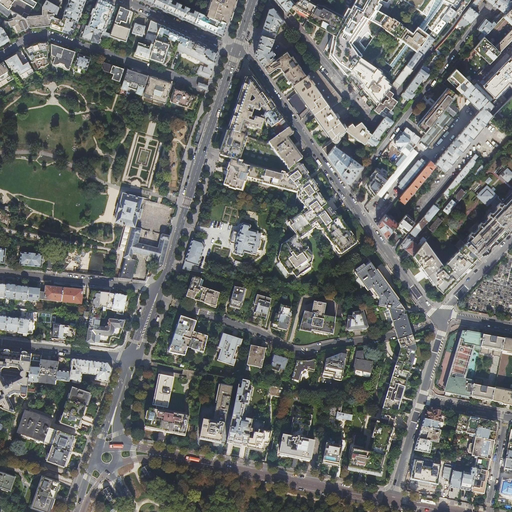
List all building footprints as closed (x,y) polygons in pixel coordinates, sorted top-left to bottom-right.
[(35,2),(31,0),(0,0),(0,2),(9,10),(12,7),(11,6),(15,0),(19,0),(34,8),(37,3),(35,2)] [(86,0),(70,0),(63,17),(64,18),(67,19),(77,22),(78,23),(86,0)] [(113,5),(112,3),(105,0),(100,0),(99,0),(89,27),(95,29),(103,32),(104,32),(113,7),(113,5)] [(162,10),(184,20),(194,24),(199,13),(195,11),(193,14),(189,12),(189,10),(193,12),(194,10),(187,7),(182,5),(177,3),(175,5),(171,3),(172,1),(170,0),(166,0),(166,1),(163,0),(155,0),(153,5),(162,10)] [(210,0),(206,14),(202,12),(201,14),(217,21),(220,22),(221,23),(222,21),(228,24),(232,13),(236,0),(210,0)] [(275,0),(276,0),(285,12),(292,7),(293,9),(295,10),(298,1),(296,3),(293,0),(275,0)] [(299,0),(298,1),(295,10),(296,10),(295,11),(302,14),(308,18),(316,5),(309,1),(309,0),(299,0)] [(316,5),(308,18),(313,21),(329,30),(334,32),(328,43),(332,48),(342,60),(345,64),(351,71),(361,56),(362,55),(351,43),(350,41),(364,16),(366,17),(382,26),(389,15),(377,9),(380,5),(381,5),(383,3),(377,0),(355,0),(352,8),(349,6),(348,8),(348,7),(342,18),(323,7),(322,9),(316,5)] [(455,0),(453,3),(430,34),(418,51),(397,78),(395,82),(400,86),(409,74),(410,74),(413,70),(424,56),(423,55),(451,18),(452,19),(457,13),(459,14),(466,5),(467,5),(470,1),(470,0),(455,0)] [(405,0),(418,9),(424,0),(405,0)] [(511,0),(474,0),(462,17),(465,19),(470,23),(478,13),(471,8),(473,6),(474,7),(476,6),(480,0),(486,0),(494,5),(500,10),(490,22),(485,18),(477,28),(485,35),(488,32),(490,29),(502,17),(511,6),(511,0)] [(57,15),(60,8),(47,1),(43,7),(44,7),(46,8),(55,14),(57,15)] [(0,12),(1,12),(8,18),(12,13),(9,10),(0,2),(0,12)] [(43,7),(37,3),(34,8),(31,12),(34,14),(35,12),(39,14),(44,7),(43,7)] [(511,29),(495,47),(484,37),(473,48),(489,63),(511,39),(511,6),(502,17),(508,22),(507,23),(511,26),(511,25),(511,29)] [(131,12),(121,7),(116,23),(120,24),(121,21),(127,23),(131,12)] [(273,7),(269,8),(266,19),(258,42),(255,52),(254,54),(260,62),(264,68),(276,60),(270,52),(279,26),(285,21),(273,7)] [(54,18),(55,14),(46,8),(46,15),(28,17),(26,20),(30,29),(42,28),(51,27),(54,18)] [(225,35),(228,24),(222,21),(221,23),(220,22),(218,26),(216,25),(217,21),(201,14),(199,13),(194,24),(200,27),(221,37),(225,35)] [(393,18),(389,15),(382,26),(398,37),(405,27),(402,25),(402,24),(393,18)] [(30,29),(26,20),(22,18),(18,16),(17,18),(13,19),(14,21),(9,23),(11,28),(15,26),(17,30),(17,31),(18,32),(19,32),(19,33),(20,33),(24,31),(30,29)] [(67,19),(64,18),(63,21),(54,18),(51,27),(50,28),(57,30),(62,32),(67,19)] [(72,35),(77,22),(67,19),(62,32),(66,33),(71,35),(72,35)] [(161,26),(152,21),(146,39),(151,40),(152,42),(152,44),(154,45),(158,33),(161,26)] [(120,24),(116,23),(111,35),(111,37),(118,39),(126,42),(128,37),(130,30),(120,26),(120,24)] [(140,26),(136,24),(133,34),(137,35),(142,37),(145,27),(140,26)] [(89,27),(85,25),(82,36),(81,36),(81,37),(82,39),(83,40),(83,39),(85,40),(87,41),(88,41),(89,42),(90,42),(91,42),(95,29),(89,27)] [(413,32),(405,27),(398,37),(407,44),(418,51),(430,34),(419,27),(418,25),(413,32)] [(0,27),(0,26),(0,47),(10,41),(4,30),(0,27)] [(174,32),(161,26),(158,33),(165,36),(175,41),(176,39),(183,42),(182,45),(186,47),(190,39),(174,32)] [(107,37),(108,34),(104,32),(103,32),(95,29),(91,42),(96,44),(99,45),(99,44),(100,44),(101,44),(101,43),(102,42),(102,41),(101,40),(102,36),(107,37)] [(293,47),(301,40),(297,35),(293,30),(286,36),(293,43),(291,44),(293,47)] [(165,36),(158,33),(154,45),(150,59),(157,61),(163,63),(169,46),(163,44),(165,36)] [(217,52),(190,39),(186,47),(193,50),(194,48),(197,50),(196,52),(204,56),(205,53),(207,54),(206,55),(208,56),(207,59),(215,63),(216,61),(218,57),(218,55),(218,53),(217,52)] [(34,45),(25,50),(32,62),(31,63),(36,71),(37,70),(39,70),(40,70),(42,67),(43,67),(44,67),(49,65),(49,58),(48,58),(47,43),(36,44),(34,45)] [(193,50),(186,47),(182,45),(179,43),(177,50),(188,55),(198,61),(199,61),(209,66),(208,69),(201,66),(196,75),(201,77),(210,80),(213,72),(215,63),(207,59),(205,58),(205,56),(204,56),(196,52),(193,50)] [(150,59),(154,45),(152,44),(150,48),(149,48),(147,48),(145,47),(145,46),(139,44),(135,57),(141,58),(149,61),(150,59)] [(64,49),(52,45),(52,61),(54,62),(53,65),(55,66),(57,67),(58,67),(59,67),(64,69),(65,70),(66,71),(68,71),(69,70),(70,71),(75,52),(64,49)] [(276,60),(264,68),(267,72),(269,73),(277,67),(280,67),(281,68),(285,74),(284,74),(286,77),(289,82),(290,81),(293,85),(306,75),(301,68),(301,67),(298,63),(293,56),(291,57),(287,52),(285,53),(281,56),(276,60)] [(12,57),(6,61),(13,73),(17,70),(21,76),(27,73),(29,77),(35,73),(25,58),(23,60),(21,62),(17,55),(12,57)] [(84,57),(79,55),(75,66),(87,70),(90,59),(84,57)] [(511,55),(483,86),(495,97),(509,82),(511,85),(511,55)] [(361,56),(351,71),(348,75),(353,79),(352,80),(355,82),(357,84),(356,86),(362,89),(377,67),(361,56)] [(456,68),(463,60),(461,58),(453,66),(456,68)] [(0,64),(0,83),(6,80),(8,83),(13,80),(4,63),(0,64)] [(120,82),(124,70),(114,66),(104,63),(103,68),(104,71),(114,75),(112,79),(120,82)] [(421,68),(428,73),(431,70),(423,64),(421,68)] [(324,76),(316,67),(310,72),(306,75),(293,85),(295,88),(294,89),(300,97),(307,107),(309,106),(311,109),(313,107),(317,105),(316,104),(314,100),(325,92),(333,87),(331,85),(324,76)] [(362,89),(361,91),(368,99),(375,108),(380,101),(385,95),(389,90),(390,88),(392,86),(388,83),(389,81),(384,77),(386,76),(385,75),(381,72),(382,71),(377,67),(362,89)] [(403,92),(400,95),(408,101),(410,98),(411,98),(413,96),(414,94),(414,93),(413,92),(423,77),(425,78),(426,78),(427,77),(429,74),(428,73),(421,68),(403,92)] [(451,74),(447,79),(461,92),(470,82),(456,69),(451,74)] [(128,70),(122,89),(142,96),(148,77),(143,75),(143,74),(142,74),(140,73),(140,74),(136,73),(136,72),(134,72),(133,71),(133,72),(128,70)] [(172,85),(158,80),(158,79),(155,78),(152,77),(152,78),(150,78),(144,96),(165,103),(168,97),(167,96),(168,93),(169,92),(172,85)] [(243,88),(240,96),(238,103),(231,122),(229,131),(245,136),(247,131),(247,130),(245,130),(246,127),(257,131),(256,134),(257,135),(259,136),(265,118),(266,115),(275,109),(270,101),(259,85),(255,80),(254,81),(252,77),(247,78),(245,82),(245,81),(243,88)] [(199,89),(206,91),(207,88),(208,86),(201,83),(199,84),(198,88),(199,89)] [(337,92),(333,87),(325,92),(314,100),(316,104),(317,105),(313,107),(311,109),(311,110),(315,115),(316,116),(315,117),(320,124),(323,129),(328,136),(329,135),(333,141),(322,149),(324,151),(327,156),(339,139),(340,137),(342,135),(344,133),(345,130),(364,144),(365,144),(371,134),(368,132),(368,131),(366,129),(366,128),(361,121),(354,126),(352,123),(349,125),(347,127),(344,123),(342,125),(337,118),(338,117),(338,116),(337,114),(336,114),(335,114),(331,108),(343,99),(337,92)] [(451,90),(449,88),(433,107),(417,126),(425,133),(443,111),(457,94),(451,90)] [(170,102),(192,110),(195,103),(196,102),(197,98),(197,97),(184,93),(174,89),(170,102)] [(375,108),(374,110),(376,112),(378,113),(380,110),(381,110),(385,106),(390,110),(397,100),(391,96),(394,93),(393,93),(389,90),(385,95),(389,98),(387,100),(386,100),(385,100),(384,101),(383,103),(380,101),(375,108)] [(288,98),(300,118),(307,114),(295,94),(288,98)] [(500,108),(496,111),(503,118),(502,119),(506,122),(507,121),(504,118),(505,116),(502,113),(502,114),(500,112),(502,110),(500,108)] [(269,124),(272,128),(283,119),(278,113),(275,109),(266,115),(265,118),(267,118),(268,117),(269,118),(268,119),(267,123),(269,124)] [(376,128),(371,134),(365,144),(366,145),(368,143),(372,146),(373,146),(374,145),(375,145),(376,145),(378,143),(379,141),(377,139),(388,125),(390,126),(392,124),(393,122),(393,121),(395,119),(395,118),(388,113),(384,118),(376,128)] [(272,128),(278,136),(289,128),(285,123),(283,119),(272,128)] [(404,153),(401,157),(404,159),(419,140),(420,139),(406,127),(400,135),(394,143),(399,147),(397,149),(400,152),(401,150),(404,153)] [(278,136),(269,143),(281,160),(283,160),(283,162),(285,162),(285,165),(287,165),(287,168),(289,170),(297,163),(301,160),(302,159),(300,157),(298,153),(295,149),(290,142),(287,139),(293,134),(289,128),(278,136)] [(240,161),(249,137),(245,136),(229,131),(224,143),(220,156),(231,159),(240,161)] [(341,175),(353,159),(337,148),(342,141),(339,139),(327,156),(334,165),(341,175)] [(461,179),(476,162),(472,158),(456,175),(461,179)] [(285,173),(240,161),(231,159),(227,171),(228,171),(224,185),(229,187),(229,188),(236,190),(236,189),(242,191),(246,177),(252,179),(290,189),(289,190),(297,192),(298,189),(285,173)] [(363,166),(353,159),(341,175),(346,182),(350,183),(363,166)] [(436,165),(434,163),(430,160),(408,187),(398,199),(405,204),(412,195),(415,191),(427,176),(428,176),(430,173),(436,165)] [(289,170),(285,173),(298,189),(297,192),(304,201),(302,202),(305,205),(304,209),(290,220),(293,224),(291,226),(297,234),(283,244),(280,258),(282,260),(281,261),(290,273),(293,271),(297,277),(311,267),(309,264),(312,262),(313,256),(300,238),(318,224),(322,229),(323,228),(329,236),(328,237),(335,246),(336,245),(342,253),(357,242),(352,236),(353,235),(349,228),(347,226),(345,227),(343,224),(341,221),(343,220),(341,218),(340,216),(337,218),(334,213),(332,214),(330,211),(328,208),(330,207),(326,202),(323,199),(322,200),(318,195),(316,192),(319,190),(314,184),(311,179),(309,180),(307,178),(306,176),(308,175),(304,170),(301,166),(299,167),(297,163),(289,170)] [(478,178),(486,168),(482,164),(473,175),(478,178)] [(367,192),(372,198),(382,186),(384,183),(388,178),(376,168),(370,176),(362,186),(367,192)] [(511,172),(507,168),(500,175),(508,183),(511,178),(511,172)] [(511,196),(505,204),(488,187),(478,197),(488,208),(497,199),(502,204),(499,207),(500,208),(499,209),(499,210),(497,213),(496,212),(494,214),(493,213),(490,216),(490,217),(490,218),(489,219),(490,220),(487,222),(486,222),(485,223),(484,222),(480,226),(481,227),(479,228),(480,229),(478,231),(476,233),(476,232),(475,233),(474,233),(464,242),(478,256),(481,260),(494,247),(508,233),(511,228),(511,196)] [(459,201),(466,193),(462,189),(457,195),(457,199),(454,202),(452,200),(443,210),(448,214),(454,207),(457,204),(459,201)] [(163,265),(170,237),(162,235),(158,250),(138,245),(142,230),(135,229),(138,215),(142,200),(123,195),(116,224),(124,226),(132,228),(124,259),(127,260),(119,278),(132,279),(136,262),(131,261),(133,254),(154,259),(154,260),(158,261),(156,264),(163,265)] [(429,221),(439,209),(434,204),(423,217),(428,220),(429,221)] [(385,215),(377,225),(381,230),(386,238),(394,228),(398,223),(393,219),(393,220),(386,214),(385,215)] [(398,223),(394,228),(399,232),(403,236),(415,222),(406,214),(398,223)] [(428,220),(423,217),(412,231),(413,232),(414,232),(415,232),(417,230),(417,228),(417,227),(421,229),(428,220)] [(442,221),(444,219),(442,217),(440,219),(438,218),(429,229),(433,232),(441,223),(442,221)] [(249,254),(252,254),(254,247),(255,247),(257,239),(256,239),(258,232),(258,231),(257,231),(250,230),(251,226),(250,225),(243,223),(242,224),(241,227),(240,227),(240,228),(239,232),(234,231),(233,231),(231,238),(230,242),(231,243),(230,243),(236,245),(235,249),(234,250),(235,250),(234,253),(235,254),(236,255),(236,254),(241,256),(242,256),(244,256),(244,254),(244,252),(249,254)] [(261,233),(258,232),(256,239),(257,239),(255,247),(254,247),(252,254),(255,255),(256,255),(256,254),(258,247),(259,247),(260,242),(260,241),(259,241),(261,233)] [(407,236),(400,245),(402,246),(403,247),(405,249),(412,241),(414,239),(409,235),(407,236)] [(411,254),(413,256),(414,255),(426,240),(427,240),(423,236),(420,241),(417,245),(415,243),(408,252),(411,254)] [(183,269),(186,270),(192,271),(194,265),(198,266),(205,247),(203,243),(193,239),(183,269)] [(478,256),(464,242),(461,239),(455,245),(459,250),(447,263),(444,265),(426,240),(414,255),(419,261),(422,266),(424,265),(429,272),(432,276),(431,278),(437,286),(444,292),(447,288),(460,274),(473,261),(478,256)] [(408,252),(415,243),(412,241),(405,249),(407,250),(408,252)] [(19,269),(21,269),(22,266),(32,267),(41,268),(41,267),(46,268),(47,258),(47,256),(21,254),(19,269)] [(53,269),(57,260),(47,258),(46,268),(45,269),(50,269),(53,269)] [(386,307),(405,311),(401,305),(396,298),(377,272),(370,261),(354,272),(367,290),(370,288),(379,300),(378,306),(386,307)] [(218,298),(220,293),(199,286),(202,279),(193,277),(190,287),(187,296),(190,297),(201,300),(216,305),(218,299),(218,298)] [(6,286),(5,299),(15,301),(16,287),(16,286),(11,285),(6,285),(6,286)] [(245,289),(234,286),(229,306),(234,307),(240,309),(245,289)] [(16,287),(15,301),(27,302),(29,288),(23,288),(16,287)] [(29,288),(27,302),(38,303),(39,300),(39,293),(40,290),(32,289),(29,288)] [(45,294),(39,293),(39,300),(62,303),(63,289),(62,289),(62,288),(58,288),(57,289),(52,288),(46,288),(45,294)] [(63,289),(62,303),(68,303),(68,304),(69,305),(72,305),(73,305),(73,304),(81,305),(82,306),(85,307),(85,306),(86,298),(82,298),(82,291),(74,291),(63,289)] [(107,310),(110,294),(101,293),(96,293),(96,292),(91,291),(90,295),(92,296),(91,296),(91,297),(90,300),(91,300),(92,301),(91,314),(88,314),(89,306),(85,306),(85,307),(84,317),(100,319),(105,320),(107,310)] [(115,296),(110,294),(107,310),(112,311),(117,313),(117,315),(123,316),(125,307),(127,297),(115,295),(115,296)] [(254,305),(257,306),(254,317),(259,319),(266,320),(272,299),(257,295),(254,305)] [(345,299),(338,298),(336,317),(327,315),(329,304),(314,301),(311,312),(305,311),(300,330),(305,331),(312,332),(312,330),(324,332),(329,333),(333,334),(336,317),(344,318),(345,299)] [(279,329),(286,331),(290,319),(291,318),(290,317),(291,313),(289,312),(290,307),(281,305),(278,314),(276,313),(272,327),(279,329)] [(404,315),(405,311),(386,307),(387,310),(389,309),(394,326),(396,333),(401,348),(386,397),(383,408),(397,411),(403,392),(413,360),(416,348),(410,328),(406,314),(404,315)] [(21,310),(20,320),(18,333),(18,334),(23,335),(23,337),(25,337),(26,335),(28,335),(30,321),(22,320),(22,319),(25,319),(26,311),(21,310)] [(365,329),(368,326),(366,318),(363,310),(353,312),(352,315),(348,315),(347,329),(350,331),(353,331),(353,330),(357,330),(362,329),(365,329)] [(42,322),(51,323),(52,314),(43,313),(42,322)] [(175,334),(169,352),(185,355),(188,349),(187,349),(187,347),(197,350),(204,352),(208,336),(202,334),(198,333),(192,331),(193,330),(194,330),(196,321),(190,319),(181,316),(179,323),(175,334)] [(108,325),(108,327),(106,328),(105,329),(100,328),(99,329),(98,328),(99,327),(100,319),(84,317),(82,331),(88,331),(87,343),(94,344),(94,343),(110,345),(111,345),(113,345),(115,345),(116,344),(117,344),(118,343),(118,341),(118,339),(119,339),(122,331),(125,322),(109,320),(109,324),(108,324),(108,325)] [(18,333),(20,320),(7,318),(6,332),(12,333),(18,333)] [(59,342),(63,342),(65,327),(53,325),(52,339),(59,340),(59,342)] [(65,327),(63,342),(67,343),(67,341),(74,342),(76,328),(65,327)] [(481,347),(483,335),(472,333),(463,331),(461,339),(462,339),(445,392),(456,394),(471,397),(473,384),(481,347)] [(234,366),(238,353),(242,340),(232,336),(223,333),(219,348),(216,347),(215,350),(221,352),(218,360),(234,366)] [(490,336),(483,335),(481,347),(502,351),(505,339),(495,337),(490,336)] [(511,340),(505,339),(502,351),(511,352),(511,340)] [(255,347),(251,346),(247,365),(262,368),(266,349),(262,348),(255,347)] [(21,397),(22,397),(23,397),(23,398),(26,397),(27,391),(32,354),(12,351),(0,349),(0,407),(14,413),(15,413),(16,413),(13,408),(8,398),(11,397),(12,397),(12,398),(15,396),(20,395),(21,396),(21,397)] [(353,370),(363,372),(362,375),(362,376),(363,376),(364,376),(365,377),(366,377),(367,377),(368,377),(369,377),(372,367),(371,367),(372,362),(363,361),(362,351),(360,351),(357,352),(353,370)] [(335,371),(334,379),(342,381),(345,365),(347,354),(341,353),(333,356),(326,359),(324,368),(328,369),(335,371)] [(35,354),(32,354),(27,391),(29,392),(30,384),(30,382),(38,383),(41,360),(41,355),(35,354)] [(271,365),(285,370),(288,359),(281,357),(274,354),(271,365)] [(80,360),(72,359),(70,372),(69,381),(80,384),(82,373),(96,375),(95,380),(107,383),(110,376),(113,368),(109,363),(100,362),(80,360)] [(167,359),(165,365),(176,367),(185,369),(186,365),(178,363),(175,362),(167,359)] [(298,361),(296,365),(292,379),(299,381),(302,374),(303,374),(304,373),(305,373),(306,372),(306,371),(307,371),(307,370),(314,369),(315,366),(316,361),(316,360),(315,360),(315,359),(314,359),(313,360),(312,360),(311,360),(309,361),(308,361),(306,361),(304,361),(303,361),(301,361),(300,361),(299,361),(298,361)] [(59,362),(41,360),(38,383),(56,384),(56,380),(58,370),(59,362)] [(326,378),(334,379),(335,371),(328,369),(326,378)] [(70,372),(58,370),(56,380),(69,381),(70,372)] [(186,434),(190,416),(164,411),(165,407),(169,408),(175,377),(161,374),(158,391),(155,405),(157,405),(156,409),(150,408),(146,427),(160,429),(160,427),(163,428),(168,429),(168,431),(186,434)] [(241,389),(238,388),(227,443),(238,445),(247,447),(248,440),(249,435),(243,434),(244,431),(250,432),(252,420),(243,418),(245,405),(249,405),(251,391),(248,390),(250,382),(243,380),(241,389)] [(221,384),(218,395),(213,421),(206,419),(202,438),(210,440),(220,441),(222,427),(223,427),(224,423),(223,423),(225,415),(227,416),(231,395),(233,385),(227,384),(226,385),(221,384)] [(473,384),(471,397),(482,399),(493,401),(495,389),(473,384)] [(284,389),(284,388),(271,386),(269,394),(282,397),(284,389)] [(73,388),(68,400),(86,406),(89,399),(90,394),(73,388)] [(511,392),(495,389),(493,401),(509,404),(511,404),(511,392)] [(341,413),(343,400),(336,399),(334,406),(330,405),(328,416),(343,419),(351,421),(352,415),(341,413)] [(86,406),(68,400),(64,413),(69,415),(70,415),(81,419),(84,411),(86,406)] [(291,436),(283,435),(280,453),(292,456),(311,459),(315,441),(307,439),(312,409),(297,406),(291,436)] [(397,411),(383,408),(379,422),(377,421),(376,422),(372,437),(375,438),(371,452),(353,448),(349,467),(364,470),(379,473),(381,466),(388,442),(392,427),(393,427),(397,411)] [(440,415),(441,411),(437,411),(430,409),(430,411),(429,411),(428,412),(428,413),(429,414),(429,415),(425,415),(425,419),(439,422),(440,422),(441,416),(440,415)] [(25,410),(18,432),(52,445),(47,462),(64,468),(69,454),(75,437),(50,428),(52,420),(25,410)] [(69,415),(64,413),(60,423),(66,425),(78,429),(80,424),(81,419),(70,415),(69,415)] [(469,417),(459,415),(457,426),(456,431),(457,431),(457,432),(457,433),(460,433),(461,432),(462,432),(466,432),(469,417)] [(479,419),(469,417),(466,432),(466,433),(469,434),(469,436),(475,437),(479,419)] [(438,430),(439,422),(425,419),(424,419),(422,427),(438,430)] [(498,422),(479,419),(475,437),(494,441),(496,431),(498,422)] [(248,440),(247,447),(258,449),(263,450),(265,443),(268,444),(271,433),(268,432),(263,431),(264,422),(252,420),(250,432),(251,432),(252,431),(253,431),(253,432),(254,432),(252,441),(248,440)] [(0,424),(0,430),(7,433),(10,423),(7,425),(0,423),(0,424)] [(440,430),(438,430),(422,427),(418,439),(432,441),(437,442),(438,442),(440,430)] [(494,441),(475,437),(472,456),(473,456),(490,459),(491,459),(492,451),(494,441)] [(330,463),(338,465),(343,446),(335,444),(336,442),(334,439),(331,438),(328,440),(328,443),(327,442),(323,462),(330,463)] [(432,441),(418,439),(414,454),(434,458),(437,442),(432,441)] [(490,459),(473,456),(472,462),(473,462),(472,463),(471,468),(476,469),(487,471),(489,465),(490,459)] [(441,466),(433,464),(423,462),(415,460),(413,471),(412,471),(411,479),(424,482),(438,485),(440,477),(439,477),(441,466)] [(153,476),(147,466),(141,469),(148,479),(153,476)] [(475,473),(476,469),(471,468),(470,473),(464,472),(463,472),(460,489),(467,490),(471,491),(474,477),(475,473)] [(488,472),(487,471),(476,469),(475,473),(476,473),(475,477),(474,477),(471,491),(478,492),(484,494),(486,483),(488,472)] [(463,472),(453,470),(450,487),(455,488),(460,489),(463,472)] [(0,487),(11,491),(15,477),(2,473),(0,472),(0,487)] [(51,509),(52,508),(55,499),(59,488),(57,488),(59,483),(42,477),(32,508),(43,511),(49,511),(50,509),(51,509)] [(511,480),(503,479),(501,485),(500,493),(510,495),(511,495),(511,480)] [(114,499),(108,488),(103,490),(109,501),(114,499)]
